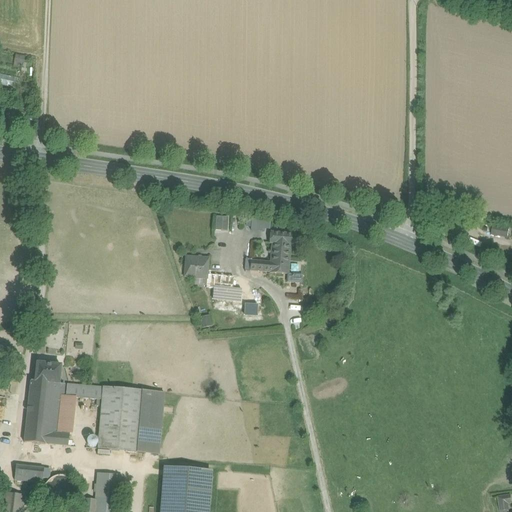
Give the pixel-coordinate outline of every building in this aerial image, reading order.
[(24,58),(16,56),(14,67),(18,68),(19,63),(23,64),(24,58)] [(18,79),(0,75),(0,85),(15,89),(18,79)] [(215,230),(228,230),(228,217),(216,216),(215,230)] [(250,228),(265,234),(270,222),(254,216),(250,228)] [(481,232),(481,242),(500,242),(500,238),(509,238),(510,226),(492,226),(492,232),(481,232)] [(294,235),(270,233),(269,244),(272,244),(271,251),(290,252),(291,246),(293,246),(294,235)] [(289,262),(290,252),(271,251),(270,264),(269,273),(276,273),(288,274),(289,262)] [(209,259),(185,257),(183,279),(206,281),(207,281),(208,271),(209,259)] [(250,271),(269,273),(270,264),(257,263),(257,261),(251,260),(250,271)] [(299,262),(289,262),(288,274),(276,273),(275,282),(297,284),(299,262)] [(218,272),(208,271),(207,281),(206,281),(206,289),(217,290),(218,272)] [(239,290),(230,291),(231,296),(242,295),(242,286),(239,286),(239,290)] [(231,290),(219,289),(218,303),(230,304),(230,291),(231,290)] [(211,322),(208,316),(202,318),(204,324),(211,322)] [(61,366),(37,364),(35,382),(31,381),(29,390),(64,394),(65,385),(59,384),(61,366)] [(103,388),(65,385),(64,394),(64,398),(74,399),(102,401),(103,388)] [(143,391),(103,388),(102,401),(98,449),(138,453),(143,391)] [(64,394),(29,390),(24,443),(55,446),(60,402),(63,402),(64,398),(64,394)] [(164,393),(143,391),(138,453),(159,455),(164,393)] [(60,402),(55,446),(68,447),(74,399),(64,398),(63,402),(60,402)] [(43,469),(17,466),(15,482),(41,485),(43,469)] [(206,511),(210,473),(166,470),(162,511),(206,511)] [(117,511),(121,478),(99,475),(95,511),(117,511)] [(54,476),(54,495),(68,495),(69,476),(54,476)] [(23,511),(25,497),(4,494),(1,511),(23,511)]
